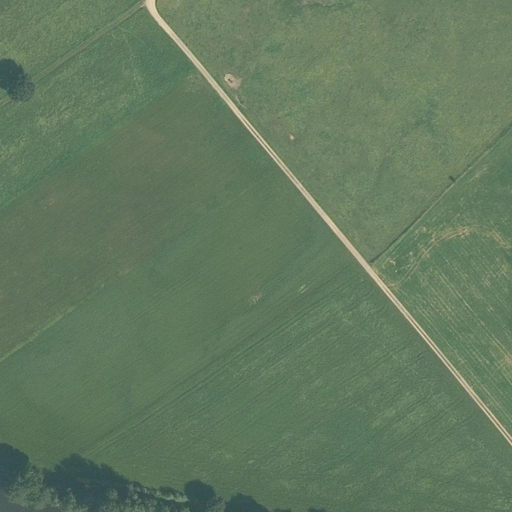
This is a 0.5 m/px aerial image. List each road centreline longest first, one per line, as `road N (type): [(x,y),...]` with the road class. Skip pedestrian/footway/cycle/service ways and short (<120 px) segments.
road 1 (track): [(511,438),(152,0)]
road 2 (track): [(150,1),(0,109)]
